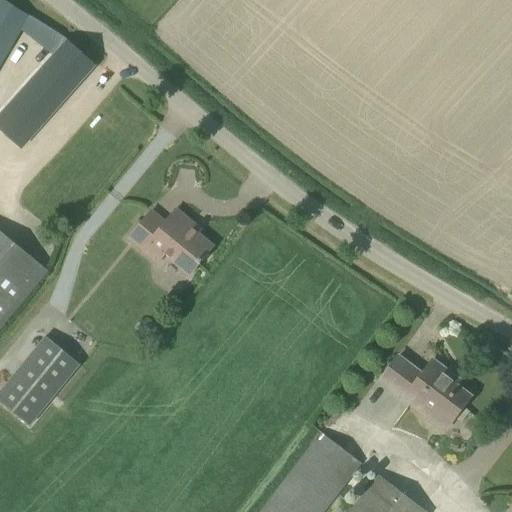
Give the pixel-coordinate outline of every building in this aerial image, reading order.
[(0,0),(0,64),(28,14),(1,0),(0,0)] [(0,114),(0,129),(21,148),(95,65),(59,34),(33,63),(37,68),(29,76),(29,77),(24,73),(3,97),(10,103),(0,114)] [(193,225),(175,210),(165,223),(151,212),(128,239),(157,263),(165,253),(190,274),(212,247),(190,229),(193,225)] [(0,231),(0,329),(48,271),(0,231)] [(0,394),(33,422),(83,361),(49,333),(0,392),(0,394)] [(398,356),(379,381),(445,431),(455,419),(463,407),(470,398),(450,383),(455,378),(433,361),(423,375),(398,356)] [(463,407),(455,419),(461,423),(470,412),(463,407)] [(325,511),(362,464),(321,433),(259,511),(325,511)] [(425,511),(379,477),(352,511),(425,511)]
